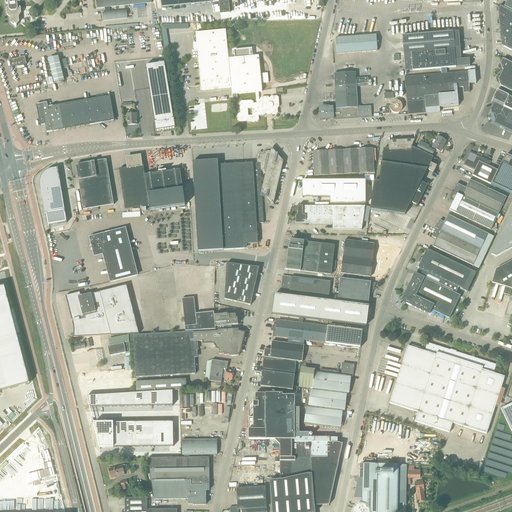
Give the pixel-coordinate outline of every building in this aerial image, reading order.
[(5,0),(6,4),(7,4),(9,4),(9,7),(6,10),(7,15),(10,18),(11,23),(14,26),(15,24),(17,25),(19,22),(19,17),(21,13),(21,8),(18,6),(17,3),(19,3),(20,3),(20,1),(20,0),(5,0)] [(96,0),(97,8),(105,8),(107,12),(103,13),(103,21),(127,18),(126,10),(110,12),(108,7),(152,3),(151,0),(96,0)] [(160,0),(162,7),(212,3),(212,2),(219,1),(220,14),(230,13),(229,0),(160,0)] [(500,26),(501,26),(500,28),(501,46),(511,50),(511,12),(500,6),(499,8),(500,26)] [(166,29),(188,29),(188,24),(161,25),(165,52),(170,52),(166,29)] [(226,30),(196,33),(201,90),(231,87),(232,94),(257,92),(257,103),(254,103),(253,102),(252,101),(241,101),(240,103),(240,113),(239,113),(237,115),(238,119),(239,121),(247,121),(248,122),(257,122),(259,120),(259,116),(264,115),(266,113),(266,112),(272,112),(272,113),(273,115),(276,114),(278,113),(278,108),(279,107),(279,98),(277,96),(271,96),(269,98),(268,97),(262,97),(260,99),(260,103),(259,103),(258,92),(262,92),(259,56),(253,56),(252,49),(234,50),(235,58),(228,59),(226,30)] [(405,71),(414,71),(413,52),(454,49),(453,32),(402,36),(405,71)] [(334,55),(374,54),(374,36),(334,37),(334,55)] [(103,65),(102,48),(76,51),(78,67),(103,65)] [(456,67),(454,49),(413,52),(414,71),(456,67)] [(27,64),(25,56),(21,57),(21,56),(19,57),(20,58),(10,60),(11,66),(10,66),(10,67),(27,64)] [(501,64),(503,70),(499,79),(501,86),(511,91),(511,63),(503,59),(501,64)] [(64,81),(59,61),(49,63),(54,83),(64,81)] [(165,63),(145,66),(146,69),(153,113),(155,123),(154,123),(155,123),(154,123),(156,130),(156,131),(160,131),(161,131),(161,130),(163,130),(164,130),(175,128),(175,127),(174,120),(165,63)] [(124,67),(124,87),(141,87),(140,67),(124,67)] [(468,71),(404,77),(406,98),(408,115),(426,113),(440,112),(439,107),(458,105),(458,106),(459,106),(457,88),(463,87),(464,93),(470,92),(470,91),(469,91),(469,88),(470,87),(469,85),(469,84),(476,83),(475,71),(468,71)] [(320,109),(319,109),(319,119),(321,119),(321,120),(322,120),(322,122),(326,121),(326,120),(372,118),(371,107),(361,108),(361,107),(361,108),(358,108),(357,87),(367,87),(369,86),(368,78),(357,79),(357,73),(335,74),(337,109),(333,109),(333,107),(326,107),(325,106),(321,106),(321,108),(320,108),(320,109)] [(489,118),(488,118),(489,120),(490,120),(489,120),(490,120),(491,122),(511,132),(511,98),(509,97),(509,96),(497,91),(492,102),(494,103),(489,115),(489,118)] [(112,114),(113,114),(110,96),(48,107),(47,103),(36,104),(40,125),(45,124),(47,132),(104,122),(104,121),(113,119),(112,114)] [(394,104),(384,105),(384,114),(387,114),(387,112),(399,111),(398,106),(394,106),(394,104)] [(127,125),(137,124),(136,113),(126,114),(127,125)] [(438,137),(433,148),(440,151),(446,141),(438,137)] [(415,140),(388,141),(388,148),(384,149),(379,181),(374,181),(370,210),(405,215),(411,203),(417,206),(428,185),(421,182),(427,169),(434,173),(437,166),(431,163),(433,157),(432,157),(416,149),(412,147),(415,140)] [(430,146),(420,141),(416,149),(432,157),(435,151),(429,148),(430,146)] [(372,148),(342,150),(344,175),(374,173),(372,148)] [(314,176),(344,175),(342,150),(313,152),(314,176)] [(218,160),(193,162),(198,252),(245,249),(244,244),(258,244),(257,223),(264,223),(262,197),(268,198),(273,204),(283,162),(279,161),(279,160),(278,158),(277,155),(274,153),(271,151),(268,151),(265,152),(262,153),(260,153),(258,155),(259,156),(258,158),(258,159),(257,163),(253,163),(218,165),(218,160)] [(470,152),(463,166),(475,171),(472,175),(491,184),(498,170),(489,166),(491,162),(480,157),(481,156),(478,155),(470,152)] [(125,209),(149,206),(145,175),(143,166),(142,166),(140,156),(131,157),(131,158),(130,158),(129,159),(128,160),(128,161),(128,162),(128,163),(127,163),(128,168),(119,169),(125,209)] [(511,194),(511,159),(506,157),(506,156),(505,156),(492,185),(511,194)] [(99,210),(98,207),(114,205),(106,160),(94,162),(91,163),(91,164),(78,166),(79,175),(78,175),(84,210),(92,208),(93,211),(99,210)] [(183,189),(180,170),(165,172),(164,167),(159,168),(160,173),(145,175),(148,194),(149,206),(150,211),(185,206),(183,189)] [(65,210),(60,183),(61,183),(58,168),(51,169),(51,170),(48,171),(46,172),(44,174),(42,177),(41,180),(40,183),(40,186),(44,207),(43,207),(44,214),(46,214),(48,226),(67,223),(65,210)] [(491,230),(506,197),(470,180),(466,188),(457,184),(449,200),(454,202),(450,210),(472,221),(491,230)] [(302,182),(302,197),(302,198),(303,198),(312,198),(330,198),(330,205),(365,205),(365,181),(312,181),(303,181),(302,181),(302,182)] [(296,216),(296,224),(333,223),(332,230),(362,230),(365,206),(298,206),(298,214),(299,214),(299,216),(296,216)] [(511,212),(492,255),(496,257),(511,248),(511,212)] [(436,229),(432,237),(436,239),(433,247),(474,266),(479,269),(494,237),(489,234),(470,226),(466,224),(448,215),(444,222),(440,220),(436,229)] [(90,239),(92,244),(89,245),(89,246),(91,245),(92,248),(90,249),(93,248),(95,255),(96,256),(104,254),(111,282),(137,275),(125,229),(91,238),(90,239)] [(285,262),(285,269),(286,269),(286,270),(331,275),(335,245),(291,240),(290,246),(289,246),(289,250),(288,250),(287,262),(285,262)] [(345,240),(343,257),(383,262),(386,262),(386,263),(388,263),(389,261),(388,260),(388,255),(392,255),(396,246),(391,246),(345,240)] [(420,257),(418,262),(420,263),(418,268),(445,281),(442,287),(456,294),(459,287),(467,291),(476,273),(427,249),(423,258),(421,257),(420,257)] [(343,257),(341,274),(370,277),(380,278),(381,277),(379,277),(380,271),(383,272),(385,269),(383,269),(386,263),(386,262),(383,262),(343,257)] [(511,260),(496,270),(492,283),(505,287),(503,294),(510,296),(511,289),(511,290),(511,260)] [(259,268),(227,264),(225,299),(251,305),(251,303),(251,302),(253,296),(254,291),(255,284),(256,284),(257,279),(258,272),(258,273),(259,268)] [(431,312),(433,307),(451,316),(461,296),(442,287),(415,274),(405,295),(405,296),(404,297),(404,298),(405,299),(405,300),(406,300),(407,301),(408,301),(407,301),(431,312)] [(282,276),(280,293),(329,299),(331,281),(282,276)] [(371,282),(340,278),(338,300),(368,304),(369,295),(371,295),(376,283),(371,282)] [(3,286),(0,286),(0,391),(28,384),(7,301),(3,286)] [(80,294),(69,297),(74,319),(73,319),(74,321),(77,335),(80,335),(81,337),(111,335),(139,334),(127,286),(100,292),(91,294),(81,296),(80,294)] [(273,313),(273,315),(366,326),(366,325),(364,325),(365,324),(364,324),(366,313),(367,313),(367,308),(367,307),(368,307),(368,306),(275,294),(275,296),(277,296),(276,297),(275,301),(276,302),(275,313),(274,313),(274,314),(273,313)] [(215,330),(214,316),(214,312),(196,314),(194,298),(182,299),(185,327),(185,331),(215,330)] [(224,314),(214,316),(215,330),(233,329),(232,325),(238,324),(237,318),(236,318),(236,316),(236,315),(235,315),(234,315),(228,315),(227,314),(224,314)] [(325,343),(328,326),(277,320),(275,320),(274,327),(271,327),(271,331),(273,331),(273,336),(275,337),(325,343)] [(328,326),(325,343),(361,348),(363,331),(328,326)] [(230,350),(241,353),(245,332),(238,331),(238,329),(218,330),(218,331),(213,332),(213,341),(231,345),(230,350)] [(240,355),(241,353),(230,350),(231,345),(213,341),(213,332),(193,333),(193,332),(133,335),(136,377),(196,374),(194,350),(198,350),(198,349),(197,349),(197,341),(203,341),(204,343),(211,343),(212,343),(213,343),(214,344),(215,344),(216,345),(216,346),(216,347),(217,348),(219,349),(219,354),(224,354),(224,355),(229,355),(229,356),(239,356),(239,354),(240,355)] [(86,343),(74,346),(75,350),(85,348),(87,348),(93,346),(91,339),(86,340),(86,343)] [(304,345),(272,341),(271,350),(265,349),(264,357),(296,361),(302,362),(304,345)] [(108,346),(110,356),(126,353),(126,352),(130,351),(129,347),(130,347),(129,342),(108,346)] [(408,346),(406,352),(389,403),(418,412),(415,422),(450,433),(453,423),(487,434),(496,405),(500,407),(505,389),(501,388),(505,377),(494,373),(496,365),(427,343),(425,351),(408,346)] [(293,390),(296,361),(264,357),(262,371),(261,376),(262,376),(261,386),(293,390)] [(228,362),(212,360),(209,381),(221,382),(223,370),(225,370),(226,369),(227,369),(228,362)] [(343,363),(341,375),(339,375),(339,371),(333,370),(333,371),(321,369),(320,372),(315,372),(315,371),(301,370),(299,387),(303,388),(310,389),(349,394),(352,373),(354,373),(355,364),(343,363)] [(227,370),(225,378),(228,379),(228,378),(232,379),(234,372),(227,370)] [(186,379),(136,382),(136,393),(186,390),(186,379)] [(109,384),(84,386),(86,395),(109,394),(109,384)] [(310,389),(308,406),(343,411),(345,411),(347,394),(349,394),(310,389)] [(173,391),(87,396),(90,407),(173,406),(173,391)] [(249,429),(249,439),(274,439),(295,440),(295,438),(301,438),(309,438),(309,433),(299,433),(299,408),(295,408),(295,396),(283,396),(283,394),(275,393),(272,393),(266,393),(255,393),(255,402),(254,402),(254,407),(253,407),(253,417),(249,417),(249,429)] [(28,414),(28,407),(26,407),(12,408),(13,402),(11,401),(7,401),(7,405),(5,405),(6,421),(10,422),(12,422),(19,422),(18,422),(24,421),(24,419),(27,419),(28,414)] [(511,403),(501,409),(505,417),(511,432),(511,403)] [(308,406),(307,406),(306,407),(304,423),(304,424),(341,428),(343,411),(308,406)] [(173,422),(94,423),(100,448),(173,447),(173,422)] [(282,479),(270,480),(272,511),(314,511),(314,506),(329,505),(343,444),(337,443),(337,438),(309,438),(301,438),(295,438),(295,440),(274,439),(280,445),(280,471),(282,478),(282,479)] [(448,446),(446,453),(461,458),(464,451),(448,446)] [(410,448),(410,466),(431,466),(431,459),(434,459),(434,455),(430,455),(430,458),(425,458),(425,454),(420,454),(420,452),(419,452),(419,448),(410,448)] [(185,458),(148,458),(155,500),(188,499),(188,505),(193,505),(205,505),(205,495),(206,495),(205,494),(205,491),(207,491),(208,491),(208,484),(207,484),(207,481),(209,480),(209,458),(192,458),(192,456),(185,456),(185,458)] [(29,462),(29,487),(47,486),(46,461),(29,462)] [(353,511),(352,511),(397,511),(397,504),(406,504),(407,465),(398,465),(362,464),(361,469),(360,470),(360,478),(358,478),(354,499),(362,499),(361,504),(359,505),(356,506),(354,508),(353,511)] [(145,469),(106,469),(110,489),(146,488),(145,469)] [(408,470),(407,479),(420,479),(420,470),(408,470)] [(423,483),(415,484),(418,502),(425,501),(423,491),(424,491),(423,483)] [(237,488),(238,506),(238,509),(246,509),(267,507),(265,487),(237,488)]
